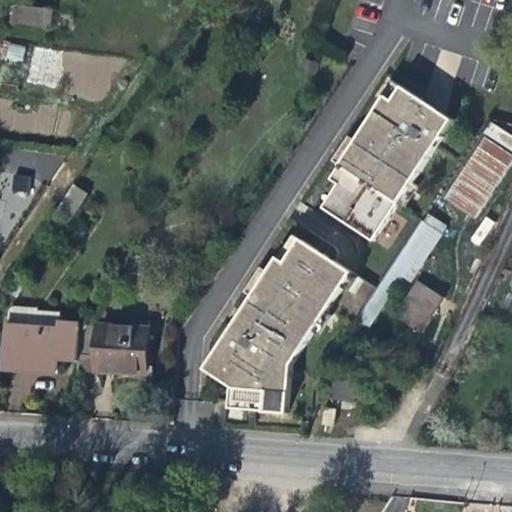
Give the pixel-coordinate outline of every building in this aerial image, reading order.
[(16,6),(13,24),(52,29),(54,11),(16,6)] [(3,58),(21,63),(25,47),(7,42),(3,58)] [(32,48),(31,76),(56,77),(57,49),(32,48)] [(493,119),(511,126),(511,70),(510,76),(505,75),(489,118),(493,119)] [(453,123),(396,86),(320,204),(377,241),(453,123)] [(511,135),(492,122),(442,198),(473,219),(511,160),(511,135)] [(15,175),(14,191),(29,192),(31,177),(15,175)] [(71,222),(88,197),(74,187),(57,212),(71,222)] [(441,235),(424,223),(357,323),(365,329),(402,276),(410,281),(441,235)] [(352,274),(297,237),(209,371),(234,388),(231,410),(289,416),(294,368),(352,274)] [(359,311),(375,287),(360,277),(344,301),(359,311)] [(445,299),(419,282),(397,316),(415,328),(423,334),(445,299)] [(60,361),(78,362),(81,332),(81,322),(60,321),(60,327),(35,326),(35,312),(35,309),(16,308),(10,313),(7,367),(41,369),(60,370),(60,361)] [(60,327),(60,321),(61,314),(35,312),(35,326),(60,327)] [(150,328),(87,323),(81,332),(78,362),(78,371),(118,374),(147,376),(150,328)] [(359,403),(359,402),(360,401),(361,396),(360,389),(357,385),(352,381),(345,379),(343,380),(338,381),(333,385),(330,390),(329,394),(330,398),(359,403)] [(336,410),(325,409),(323,426),(333,428),(336,410)]
